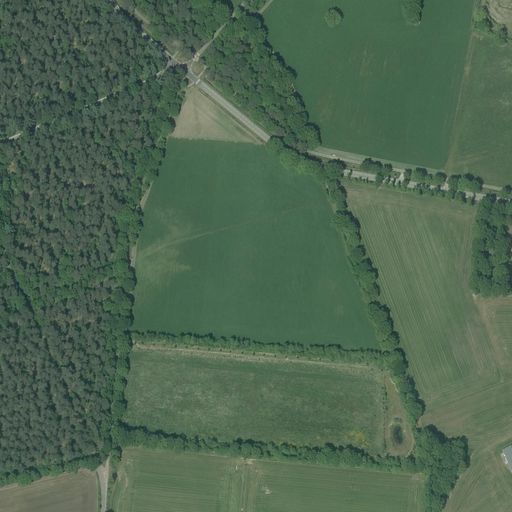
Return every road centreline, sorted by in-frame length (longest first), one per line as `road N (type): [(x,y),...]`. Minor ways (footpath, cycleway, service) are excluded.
road 1 (track): [(109,439),(128,234),(172,102),(187,86)]
road 2 (tertiary): [(511,203),(318,165),(259,132),(183,69)]
road 3 (unclassified): [(102,511),(105,484),(0,248)]
road 4 (unclassified): [(0,145),(144,85),(175,63)]
